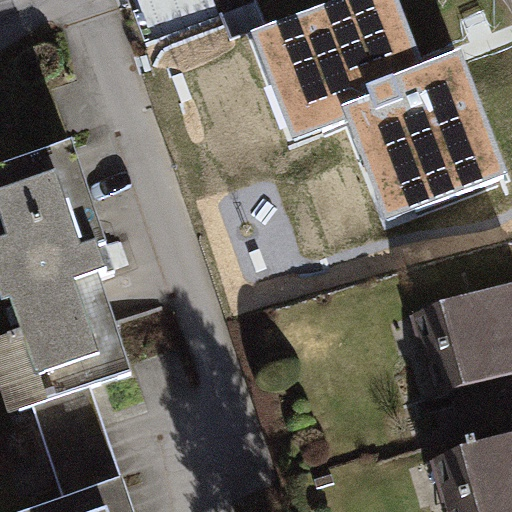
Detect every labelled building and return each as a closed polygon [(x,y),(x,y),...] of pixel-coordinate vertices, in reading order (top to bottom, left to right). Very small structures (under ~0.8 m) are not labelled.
[(391,0),(347,0),(251,35),(292,146),(353,123),(342,94),(416,67),(391,0)] [(342,94),(353,123),(388,218),(506,175),(460,51),(416,67),(342,94)] [(77,146),(0,171),(0,319),(8,344),(0,347),(0,382),(12,418),(34,410),(96,390),(136,377),(104,280),(120,275),(77,146)] [(511,292),(418,317),(440,399),(453,395),(511,378),(511,292)] [(511,378),(453,395),(470,453),(511,441),(511,378)] [(96,390),(34,410),(65,504),(127,483),(96,390)] [(511,511),(511,441),(470,453),(436,463),(450,511),(511,511)] [(65,504),(40,511),(136,511),(127,483),(65,504)]
